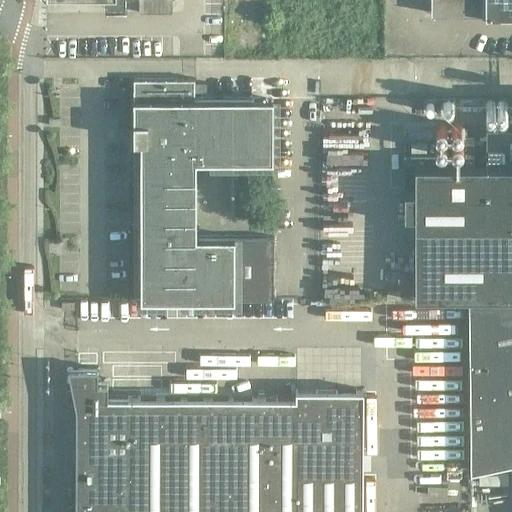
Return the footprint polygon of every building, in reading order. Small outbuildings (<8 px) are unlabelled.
[(170,0),(138,0),(138,12),(170,12),(170,0)] [(511,0),(430,0),(431,13),(511,13),(511,0)] [(195,77),(133,77),(133,139),(140,139),(140,298),(273,299),(273,236),(196,237),(196,159),(253,159),(273,159),(273,97),(253,97),(195,97),(195,77)] [(414,188),(404,188),(404,212),(414,212),(414,298),(468,298),(511,298),(511,163),(414,163),(414,188)] [(511,298),(468,298),(469,373),(470,470),(511,461),(511,298)] [(98,367),(68,367),(75,407),(75,511),(65,511),(64,510),(63,511),(362,511),(363,389),(295,389),(295,396),(108,396),(107,382),(97,382),(98,367)]
